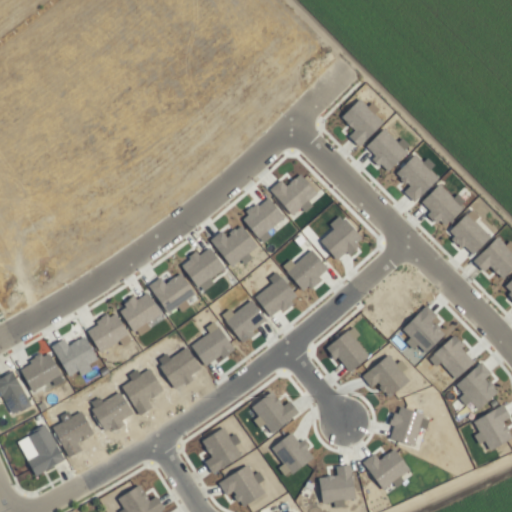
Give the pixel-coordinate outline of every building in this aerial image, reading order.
[(285,186),(279,179),(268,190),(292,215),(316,192),(298,173),(285,186)] [(261,243),(270,236),(266,232),(283,217),(266,196),(240,218),(261,243)] [(489,237),(473,220),(477,216),(470,209),(448,231),(471,255),(489,237)] [(347,254),(362,239),(339,214),(329,224),(332,228),(318,241),(336,260),(345,251),(347,254)] [(229,267),(257,247),(241,225),(225,236),(221,231),(209,239),(229,267)] [(483,271),(488,266),(502,279),(511,268),(511,251),(496,236),(473,262),(483,271)] [(212,284),(209,278),(223,267),(207,245),(180,265),(201,292),(212,284)] [(164,283),(159,276),(147,285),(168,314),(177,307),(180,311),(188,305),(185,300),(194,294),(179,272),(164,283)] [(160,313),(146,292),(134,299),(132,296),(122,303),(125,307),(119,310),(136,337),(149,329),(145,323),(160,313)] [(426,353),(444,334),(431,321),(436,316),(425,305),(401,329),(426,353)] [(97,351),(127,335),(114,312),(85,328),(97,351)] [(455,379),(473,362),(460,348),(463,346),(454,335),(432,354),(455,379)] [(97,358),(83,336),(67,345),(62,338),(50,346),(67,376),(77,370),(80,375),(90,369),(87,364),(97,358)] [(497,392),(484,378),(490,373),(480,362),(454,385),(463,394),(458,398),(465,406),(469,401),(477,410),(497,392)] [(0,374),(0,394),(11,413),(30,403),(11,369),(0,374)] [(510,417),(501,404),(472,422),(491,451),(511,437),(502,422),(510,417)] [(63,460),(45,424),(26,433),(36,454),(26,459),(33,474),(63,460)]
